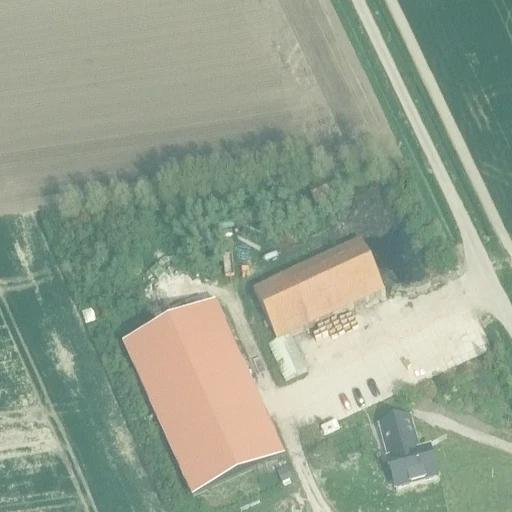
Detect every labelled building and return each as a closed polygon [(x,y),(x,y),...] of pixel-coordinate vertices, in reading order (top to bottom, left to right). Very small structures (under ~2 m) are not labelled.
[(315,205),(338,194),(331,180),(308,192),(315,205)] [(289,334),(382,293),(360,243),(254,290),(277,341),(268,345),(283,380),(305,370),(289,334)] [(283,457),(217,309),(125,350),(191,498),(283,457)] [(393,402),(376,362),(348,375),(354,388),(335,396),(339,406),(358,397),(365,414),(393,402)] [(338,412),(326,387),(311,394),(323,419),(325,417),(338,412)] [(323,419),(314,422),(319,432),(330,427),(325,417),(323,419)] [(409,420),(380,428),(389,461),(387,462),(396,491),(438,480),(430,450),(417,453),(416,448),(417,448),(413,433),(411,433),(409,423),(410,423),(409,420)]
